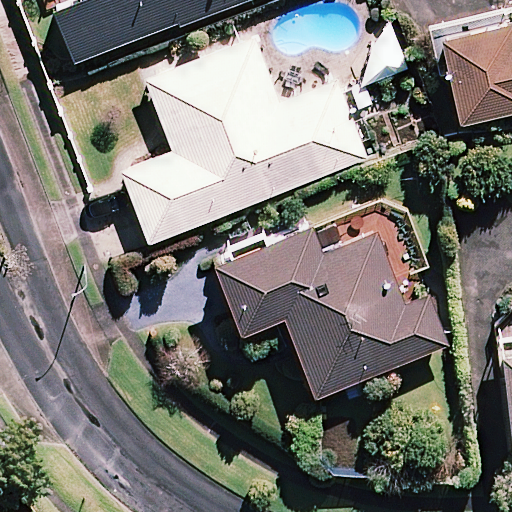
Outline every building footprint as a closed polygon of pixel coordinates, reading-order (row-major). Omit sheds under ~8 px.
[(242,0),(47,0),(73,66),(242,0)] [(511,18),(441,33),(461,130),(511,119),(511,18)] [(388,21),(364,83),(405,68),(388,21)] [(278,96),(254,34),(144,75),(171,146),(121,165),(149,238),(367,156),(336,74),(278,96)] [(309,217),(210,254),(237,326),(281,310),(311,390),(446,341),(426,288),(402,297),(375,225),(320,245),(309,217)] [(511,351),(499,353),(509,445),(511,444),(511,351)]
